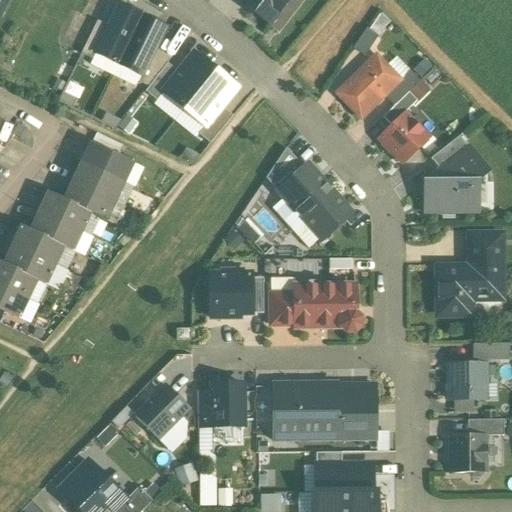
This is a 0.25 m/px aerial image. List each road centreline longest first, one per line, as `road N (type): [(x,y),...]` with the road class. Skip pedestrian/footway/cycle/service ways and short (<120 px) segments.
road 1 (residential): [(159,0),(324,135),(383,197),(390,353)]
road 2 (residential): [(390,353),(221,356)]
road 3 (residential): [(0,96),(61,125),(0,200)]
road 4 (residential): [(390,353),(411,387),(410,511)]
